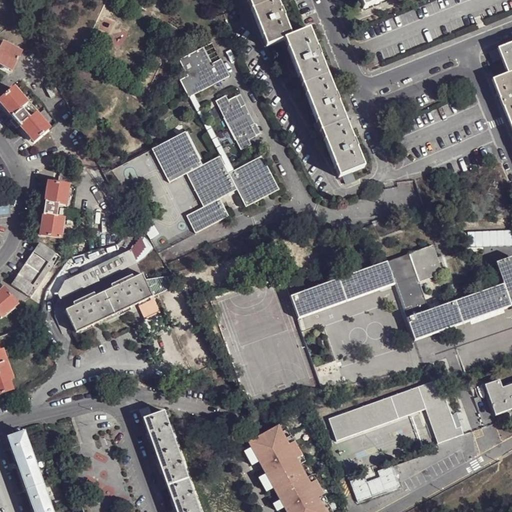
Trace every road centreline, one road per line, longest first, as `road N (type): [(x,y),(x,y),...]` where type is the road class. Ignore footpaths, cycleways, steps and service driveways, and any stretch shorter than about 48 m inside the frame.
road 1 (residential): [(511,24),(357,84),(323,0)]
road 2 (residential): [(157,511),(133,426),(107,404),(85,402),(0,427)]
road 3 (residential): [(511,445),(392,511)]
road 4 (residential): [(0,260),(16,233),(21,194),(0,141)]
